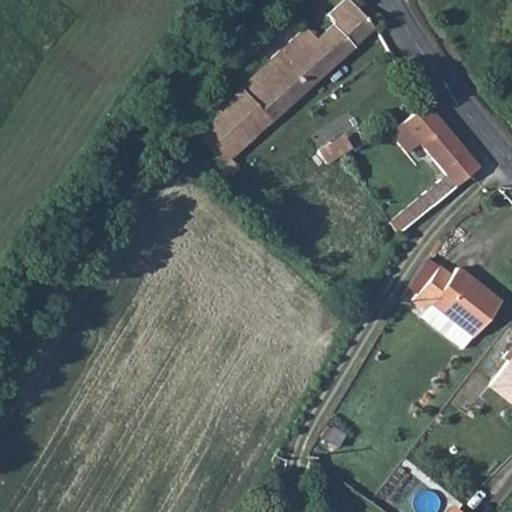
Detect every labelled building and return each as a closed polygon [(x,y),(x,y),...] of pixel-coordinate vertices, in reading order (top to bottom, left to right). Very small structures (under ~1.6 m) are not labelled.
[(237,87),(192,137),(228,163),(373,33),(342,1),(332,11),(339,19),(315,40),(303,25),(236,85),(237,87)] [(478,167),(425,105),(387,132),(405,154),(419,143),(445,173),(456,186),(478,167)] [(349,147),(339,134),(316,150),(325,164),(349,147)] [(387,219),(397,232),(456,186),(445,173),(387,219)] [(432,294),(473,328),(498,299),(457,265),(452,270),(441,261),(416,292),(427,301),(432,294)] [(473,328),(432,294),(427,301),(422,307),(462,340),(473,328)] [(511,360),(490,386),(511,405),(511,360)] [(349,426),(336,418),(329,429),(341,438),(349,426)]
